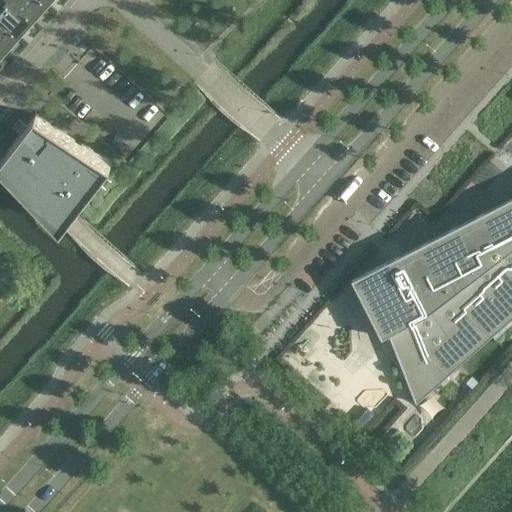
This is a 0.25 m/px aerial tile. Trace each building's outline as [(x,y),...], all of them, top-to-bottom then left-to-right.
[(32,21),(7,0),(0,0),(0,21),(18,38),(19,37),(31,22),(32,21)] [(47,5),(40,0),(7,0),(32,21),(33,21),(46,6),(47,5)] [(18,38),(0,21),(0,50),(3,54),(4,53),(17,38),(18,38)] [(66,133),(36,114),(7,150),(0,159),(0,169),(62,225),(74,209),(98,179),(105,170),(112,162),(108,160),(82,143),(75,151),(61,140),(66,133)] [(511,317),(511,197),(365,273),(352,279),(382,338),(389,334),(416,403),(511,317)]
